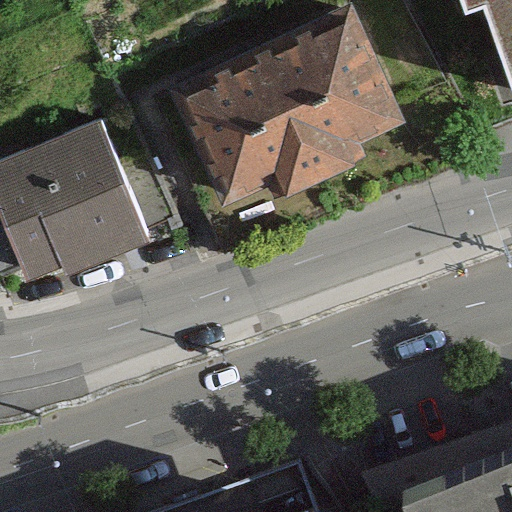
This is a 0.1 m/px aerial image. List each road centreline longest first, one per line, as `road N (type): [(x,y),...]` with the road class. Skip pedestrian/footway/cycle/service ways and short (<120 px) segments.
road 1 (secondary): [(511,297),(471,304),(0,470)]
road 2 (secondary): [(511,189),(0,358)]
